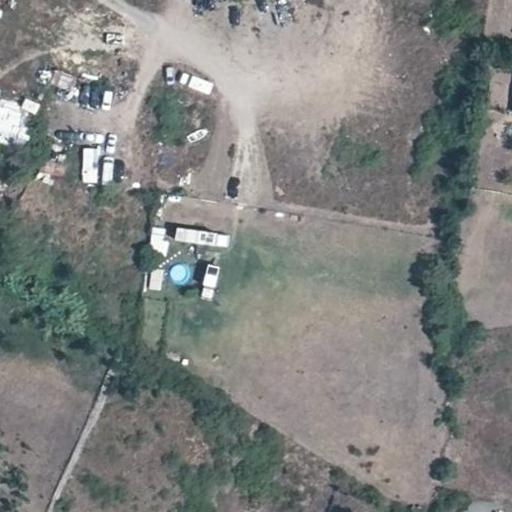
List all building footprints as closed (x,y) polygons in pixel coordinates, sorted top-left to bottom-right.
[(56,92),(52,104),(77,113),(81,101),(56,92)] [(83,183),(99,184),(101,150),(85,149),(83,183)] [(101,223),(102,195),(72,193),(71,221),(101,223)] [(27,201),(20,220),(32,225),(39,206),(27,201)] [(154,229),(151,255),(166,257),(170,231),(154,229)] [(179,229),(177,243),(228,248),(230,235),(179,229)] [(166,267),(153,265),(149,290),(162,292),(166,267)] [(216,298),(221,267),(209,265),(203,296),(216,298)]
